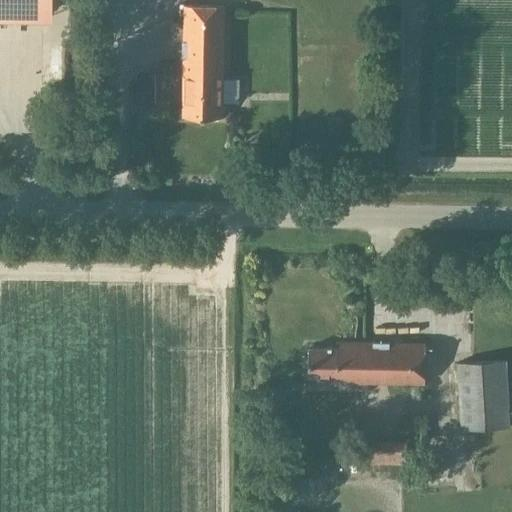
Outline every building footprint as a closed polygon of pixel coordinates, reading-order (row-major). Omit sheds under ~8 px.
[(221,116),(223,4),(183,3),(183,21),(170,21),(170,39),(182,39),(181,115),(221,116)] [(147,101),(161,101),(161,73),(146,73),(147,101)] [(424,382),(425,342),(336,341),(336,346),(308,346),(308,370),(307,370),(306,374),(328,375),(328,380),(424,382)] [(459,429),(510,426),(506,359),(455,361),(459,429)] [(405,464),(405,441),(364,440),(364,463),(405,464)]
